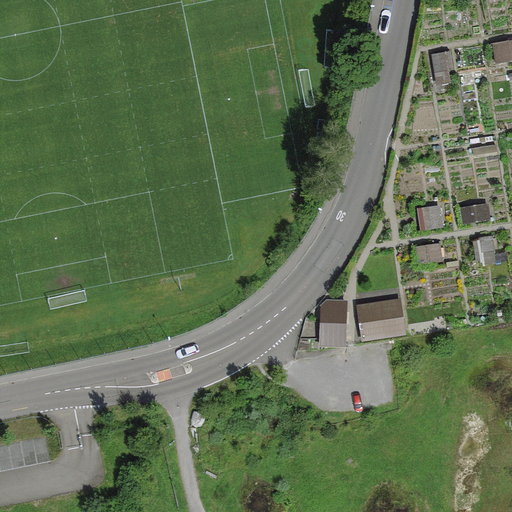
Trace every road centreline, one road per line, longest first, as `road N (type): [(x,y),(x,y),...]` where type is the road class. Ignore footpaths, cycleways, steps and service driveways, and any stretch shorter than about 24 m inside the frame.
road 1 (residential): [(0,401),(166,373),(236,345),(277,315),(327,259),(363,180),(404,0)]
road 2 (track): [(352,339),(353,275),(389,204),(417,55),(424,45),(511,33)]
road 3 (track): [(389,204),(398,239),(511,222)]
road 4 (track): [(203,511),(166,373)]
